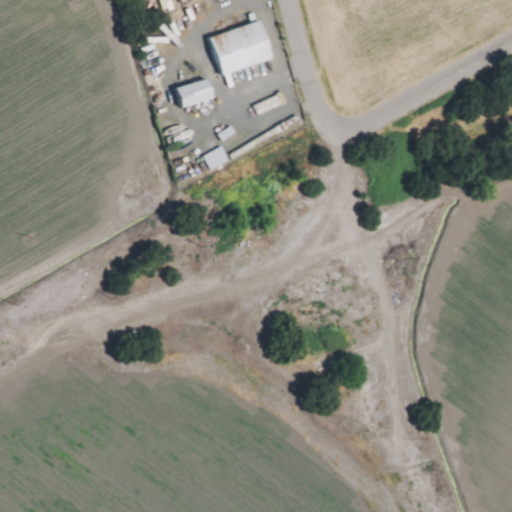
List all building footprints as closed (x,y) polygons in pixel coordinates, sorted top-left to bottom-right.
[(259,21),(209,38),(224,80),(273,61),(259,21)] [(176,90),(182,111),(217,100),(209,79),(176,90)] [(254,107),(260,119),(289,107),(283,94),(254,107)] [(220,135),(225,144),(238,137),(233,128),(220,135)] [(204,158),(212,173),(232,163),(224,148),(204,158)]
